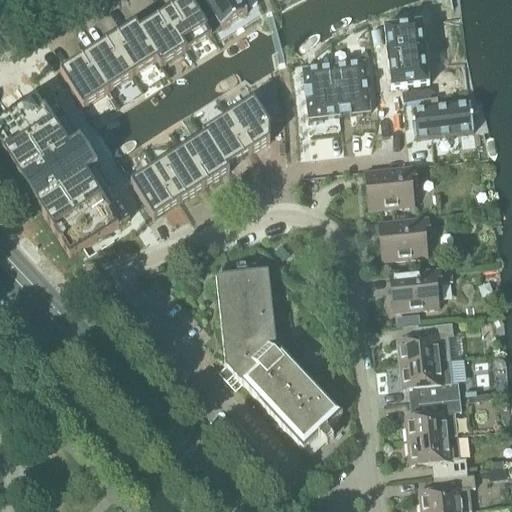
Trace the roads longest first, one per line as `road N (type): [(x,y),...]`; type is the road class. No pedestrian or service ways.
road 1 (residential): [(382,511),(354,268),(339,236),(314,219),(272,216)]
road 2 (secondary): [(244,511),(39,299)]
road 3 (residential): [(272,216),(39,299)]
road 4 (residential): [(272,216),(285,182),(304,171),(403,159)]
